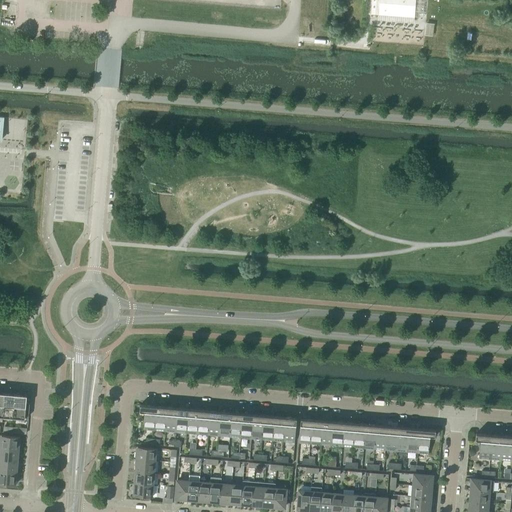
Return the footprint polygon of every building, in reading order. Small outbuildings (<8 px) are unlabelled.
[(414,0),(372,0),(372,14),(414,17),(414,0)] [(427,22),(425,34),(433,35),(435,23),(427,22)] [(13,418),(15,394),(5,393),(3,417),(13,418)] [(27,395),(15,394),(13,418),(25,419),(25,416),(28,417),(30,399),(26,399),(27,395)] [(154,431),(156,406),(140,405),(139,411),(145,412),(143,430),(154,431)] [(165,432),(167,407),(156,406),(154,431),(165,432)] [(176,432),(178,408),(167,407),(165,432),(176,432)] [(186,433),(188,409),(178,408),(176,432),(186,433)] [(197,434),(199,410),(188,409),(186,433),(197,434)] [(208,435),(210,411),(199,410),(197,434),(208,435)] [(219,436),(221,412),(210,411),(208,435),(219,436)] [(229,437),(231,412),(221,412),(219,436),(229,437)] [(240,438),(242,413),(231,412),(229,437),(240,438)] [(251,439),(253,414),(242,413),(240,438),(251,439)] [(262,440),(264,415),(253,414),(251,439),(262,440)] [(272,441),(275,416),(264,415),(262,440),(272,441)] [(283,442),(285,417),(275,416),(272,441),(283,442)] [(296,418),(285,417),(283,442),(294,443),(296,418)] [(310,444),(312,419),(301,418),(298,443),(310,444)] [(320,445),(323,420),(312,419),(310,444),(320,445)] [(331,446),(333,421),(323,420),(320,445),(331,446)] [(342,447),(344,422),(333,421),(331,446),(342,447)] [(353,448),(355,423),(344,422),(342,447),(353,448)] [(363,448),(366,424),(355,423),(353,448),(363,448)] [(374,449),(376,425),(366,424),(363,448),(374,449)] [(385,450),(387,426),(376,425),(374,449),(385,450)] [(396,451),(398,427),(387,426),(385,450),(396,451)] [(407,452),(409,428),(398,427),(396,451),(407,452)] [(417,453),(419,428),(409,428),(407,452),(417,453)] [(436,430),(419,428),(417,453),(428,454),(430,436),(435,436),(436,430)] [(490,459),(492,435),(476,433),(475,440),(480,440),(479,458),(490,459)] [(1,435),(0,447),(20,449),(20,442),(19,442),(19,437),(1,435)] [(501,460),(503,436),(492,435),(490,459),(501,460)] [(511,461),(511,453),(511,436),(503,436),(501,460),(511,461)] [(19,456),(20,449),(0,447),(0,459),(17,461),(18,456),(19,456)] [(136,452),(135,459),(155,460),(156,448),(138,447),(137,452),(136,452)] [(17,466),(17,461),(0,459),(0,471),(18,473),(18,466),(17,466)] [(154,472),(155,460),(135,459),(135,466),(136,466),(136,471),(154,472)] [(17,480),(18,473),(0,471),(0,487),(2,487),(4,487),(5,487),(5,484),(15,485),(16,480),(17,480)] [(153,484),(154,472),(136,471),(135,476),(134,476),(133,483),(153,484)] [(414,474),(413,485),(431,487),(432,475),(414,474)] [(198,500),(199,482),(200,476),(189,475),(188,481),(187,499),(198,500)] [(219,502),(221,484),(221,478),(210,477),(210,483),(208,501),(219,502)] [(472,479),(471,490),(489,492),(493,492),(494,481),(472,479)] [(187,499),(188,481),(177,480),(176,498),(187,499)] [(241,504),(251,504),(253,482),(243,481),(242,486),(241,504)] [(208,501),(210,483),(199,482),(198,500),(208,501)] [(251,504),(262,505),(264,482),(253,482),(251,504)] [(264,482),(262,505),(273,506),(275,488),(275,483),(264,482)] [(152,497),(153,484),(133,483),(133,490),(134,490),(133,495),(144,496),(143,499),(145,500),(146,500),(147,500),(149,500),(150,500),(150,497),(152,497)] [(230,503),(231,485),(221,484),(219,502),(230,503)] [(241,504),(242,486),(231,485),(230,503),(241,504)] [(430,498),(431,487),(413,485),(412,496),(430,498)] [(311,486),(310,491),(309,509),(320,510),(321,492),(322,487),(311,486)] [(286,489),(275,488),(273,506),(284,507),(286,489)] [(309,509),(310,491),(299,490),(299,492),(297,492),(296,493),(296,496),(297,498),(299,498),(298,508),(309,509)] [(488,502),(489,492),(471,490),(470,501),(488,502)] [(330,511),(332,493),(321,492),(320,510),(330,511)] [(339,511),(341,511),(343,494),(332,493),(330,511),(339,511)] [(373,511),(375,497),(375,494),(364,493),(364,496),(362,511),(373,511)] [(352,511),(354,495),(343,494),(341,511),(352,511)] [(362,511),(364,496),(354,495),(352,511),(362,511)] [(429,508),(430,498),(412,496),(411,507),(429,508)] [(385,511),(386,498),(375,497),(373,511),(385,511)] [(472,511),(486,511),(488,502),(470,501),(469,511),(472,511)]
